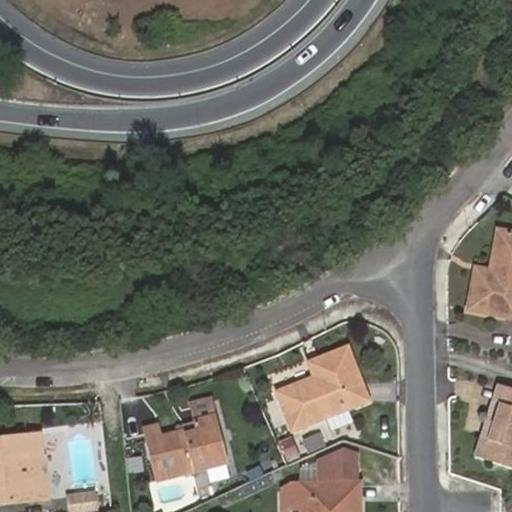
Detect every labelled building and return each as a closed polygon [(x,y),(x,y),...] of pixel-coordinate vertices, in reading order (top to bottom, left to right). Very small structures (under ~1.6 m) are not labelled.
[(495,276),(488,274),(474,271),(467,312),(511,319),(511,235),(497,233),(490,267),(497,269),(495,276)] [(490,267),(488,274),(495,276),(497,269),(490,267)] [(322,374),(314,377),(277,394),(291,431),(365,399),(345,348),(317,360),(322,374)] [(309,364),(314,377),(322,374),(317,360),(309,364)] [(504,388),(495,385),(477,438),(485,440),(504,388)] [(511,391),(504,388),(485,440),(477,438),(469,461),(511,475),(511,391)] [(192,410),(215,405),(214,397),(191,402),(192,410)] [(182,436),(180,431),(158,436),(157,431),(143,434),(154,482),(229,464),(215,405),(192,410),(195,423),(197,432),(182,436)] [(180,427),(180,431),(182,436),(197,432),(195,423),(180,427)] [(0,496),(44,492),(37,424),(0,427),(0,496)] [(356,486),(355,457),(339,452),(312,464),(313,486),(356,486)] [(300,511),(300,486),(290,486),(282,491),(281,511),(300,511)] [(313,486),(300,486),(300,511),(356,511),(356,486),(313,486)] [(68,511),(91,511),(98,511),(96,490),(67,493),(68,511)]
